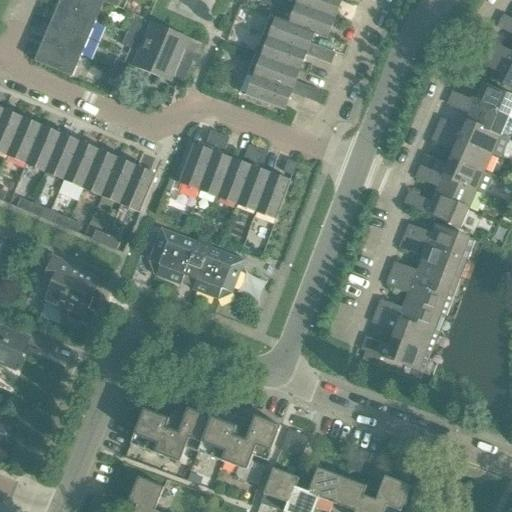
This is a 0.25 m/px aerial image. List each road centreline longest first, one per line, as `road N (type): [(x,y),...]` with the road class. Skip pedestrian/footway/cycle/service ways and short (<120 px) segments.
road 1 (residential): [(313,152),(203,114),(166,136),(0,71)]
road 2 (residential): [(62,506),(135,333),(272,378)]
road 3 (residential): [(511,468),(272,378)]
road 4 (residential): [(272,378),(360,168)]
road 5 (residential): [(360,168),(426,14),(445,0)]
road 6 (residential): [(313,152),(373,0)]
